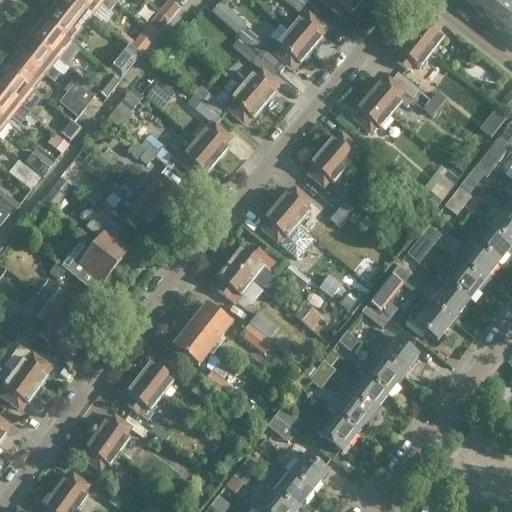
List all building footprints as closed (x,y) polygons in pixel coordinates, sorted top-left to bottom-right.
[(60,0),(42,24),(70,46),(70,45),(77,51),(84,43),(76,37),(92,17),(94,15),(74,0),(60,0)] [(101,25),(109,13),(115,6),(108,0),(74,0),(94,15),(92,17),(101,25)] [(167,0),(157,13),(167,20),(177,7),(168,0),(167,0)] [(305,3),(301,0),(281,0),(296,13),(305,3)] [(363,3),(359,0),(320,0),(317,4),(338,20),(343,13),(350,19),(363,3)] [(470,0),(466,6),(488,23),(505,0),(470,0)] [(511,35),(511,0),(505,0),(488,23),(509,39),(511,35)] [(235,35),(244,25),(218,3),(209,13),(235,35)] [(144,28),(154,36),(167,20),(157,13),(144,28)] [(286,34),(309,54),(321,41),(317,37),(322,31),(307,17),(301,24),(297,21),(286,34)] [(436,34),(442,27),(432,20),(426,27),(419,21),(407,37),(431,55),(443,40),(436,34)] [(70,46),(70,45),(42,24),(29,40),(57,62),(66,69),(79,53),(77,51),(70,46)] [(234,37),(239,42),(255,55),(263,45),(242,27),(234,37)] [(139,55),(154,36),(144,28),(129,47),(139,55)] [(292,74),(298,67),(309,54),(286,34),(279,29),(268,42),(269,43),(257,57),(280,76),(286,69),(292,74)] [(418,81),(423,75),(418,71),(431,55),(407,37),(394,53),(402,59),(397,65),(418,81)] [(51,69),(57,62),(29,40),(17,55),(45,77),(54,85),(60,77),(51,69)] [(247,64),(255,55),(239,42),(231,50),(247,64)] [(173,43),(162,56),(170,63),(181,50),(173,43)] [(106,74),(117,82),(139,55),(129,47),(127,45),(120,54),(126,59),(117,70),(111,66),(105,73),(106,74)] [(33,92),(45,77),(17,55),(5,71),(33,92)] [(135,86),(143,92),(156,76),(149,70),(135,86)] [(0,76),(0,92),(20,108),(33,92),(5,71),(0,76)] [(250,77),(239,90),(262,110),(274,96),(270,93),(276,86),(260,72),(254,80),(250,77)] [(105,98),(117,82),(106,74),(94,90),(96,92),(105,98)] [(418,94),(415,91),(397,76),(390,84),(387,81),(381,88),(377,85),(366,99),(390,119),(400,107),(404,111),(411,102),(418,94)] [(65,93),(85,109),(92,100),(91,99),(96,92),(94,90),(78,77),(65,93)] [(262,110),(239,90),(230,82),(214,101),(198,88),(191,96),(200,104),(219,120),(225,113),(242,127),(247,120),(251,123),(262,110)] [(422,83),(415,91),(424,99),(431,90),(422,83)] [(509,117),(511,112),(511,88),(497,108),(509,117)] [(22,123),(28,115),(20,109),(20,108),(0,92),(0,117),(8,124),(14,116),(22,123)] [(77,119),(85,109),(65,93),(56,103),(59,105),(77,119)] [(429,102),(438,109),(445,101),(441,97),(436,93),(429,102)] [(193,112),(200,104),(191,96),(184,104),(193,112)] [(390,119),(366,99),(354,113),(358,116),(352,122),(369,136),(375,130),(378,133),(390,119)] [(430,118),(438,109),(429,102),(422,111),(430,118)] [(131,114),(118,104),(106,119),(119,129),(131,114)] [(68,142),(79,129),(68,120),(58,133),(68,142)] [(203,132),(192,146),(215,165),(227,152),(223,149),(229,142),(213,129),(207,135),(203,132)] [(60,154),(67,145),(53,134),(46,143),(60,154)] [(331,140),(320,154),(344,174),(355,160),(352,157),(357,151),(340,137),(335,144),(331,140)] [(144,153),(153,160),(154,160),(169,172),(175,165),(179,168),(178,169),(195,182),(201,176),(204,179),(215,165),(192,146),(181,159),(176,155),(173,159),(148,138),(139,149),(144,153)] [(367,145),(382,158),(388,150),(377,141),(371,141),(367,145)] [(481,162),(492,171),(508,151),(497,142),(481,162)] [(382,158),(390,165),(398,156),(389,149),(388,150),(382,158)] [(24,163),(41,177),(51,164),(33,150),(24,163)] [(400,152),(398,156),(390,165),(399,172),(409,159),(400,152)] [(146,169),(153,160),(144,153),(137,162),(146,169)] [(344,174),(320,154),(308,167),(312,171),(306,177),(323,191),(328,185),(332,188),(344,174)] [(226,157),(202,187),(220,202),(245,171),(226,157)] [(390,165),(382,158),(374,167),(383,174),(390,165)] [(486,180),(492,171),(481,162),(474,171),(486,180)] [(39,182),(19,166),(18,165),(8,177),(30,194),(39,182)] [(422,190),(440,204),(458,180),(439,166),(422,190)] [(146,179),(133,195),(158,214),(170,198),(163,193),(169,186),(158,178),(153,185),(146,179)] [(58,181),(38,205),(49,214),(68,189),(58,181)] [(451,200),(463,209),(470,199),(458,190),(451,200)] [(320,213),(294,191),(289,198),(285,195),(273,209),(297,229),(309,215),(315,220),(320,213)] [(0,198),(0,208),(10,216),(18,206),(3,194),(0,198)] [(158,214),(133,195),(121,210),(108,200),(96,215),(117,231),(123,223),(133,231),(139,224),(146,230),(158,214)] [(455,218),(463,209),(451,200),(444,209),(455,218)] [(336,213),(344,221),(352,212),(343,205),(336,213)] [(0,228),(9,216),(0,209),(0,228)] [(282,251),(287,244),(285,243),(297,229),(273,209),(261,223),(265,226),(260,232),(277,246),(282,251)] [(491,230),(511,246),(511,216),(505,212),(491,230)] [(337,230),(344,221),(336,213),(328,222),(337,230)] [(122,246),(112,238),(117,232),(117,231),(96,215),(84,231),(97,241),(89,251),(114,270),(126,255),(120,250),(122,246)] [(421,238),(433,247),(440,238),(428,229),(421,238)] [(497,267),(511,247),(511,246),(491,230),(475,250),(497,267)] [(425,257),(433,247),(421,238),(413,248),(425,257)] [(26,253),(12,242),(1,256),(15,267),(26,253)] [(114,270),(89,251),(80,244),(59,270),(88,293),(96,282),(101,286),(114,270)] [(454,264),(461,269),(482,286),(497,267),(475,250),(469,245),(454,264)] [(272,264),(251,248),(246,255),(239,250),(227,265),(251,284),(252,283),(262,291),(263,290),(267,290),(273,284),(271,279),(272,278),(266,273),(272,264)] [(305,264),(296,274),(305,281),(314,271),(305,264)] [(233,307),(239,300),(251,284),(227,265),(215,281),(221,286),(216,293),(227,301),(233,307)] [(399,266),(391,276),(403,285),(410,274),(399,266)] [(446,288),(467,304),(482,286),(461,269),(446,288)] [(452,324),(467,304),(446,288),(431,307),(452,324)] [(45,307),(70,326),(81,311),(75,306),(80,299),(69,291),(64,298),(57,292),(45,307)] [(368,305),(389,321),(396,312),(375,296),(368,305)] [(437,343),(452,324),(431,307),(423,301),(407,321),(437,343)] [(380,332),(389,321),(368,305),(360,316),(380,332)] [(70,326),(45,307),(33,323),(40,328),(35,335),(45,343),(51,336),(58,342),(70,326)] [(189,328),(217,350),(224,342),(220,340),(230,326),(205,307),(189,328)] [(294,319),(321,341),(329,331),(302,309),(294,319)] [(9,324),(18,331),(25,322),(16,315),(9,324)] [(258,316),(248,329),(267,344),(277,331),(258,316)] [(11,340),(18,331),(9,324),(2,334),(11,340)] [(211,358),(217,350),(189,328),(172,349),(197,369),(207,355),(211,358)] [(267,344),(248,329),(239,340),(263,359),(271,347),(267,344)] [(336,345),(347,353),(356,343),(344,334),(336,345)] [(396,341),(380,361),(402,378),(417,358),(396,341)] [(18,348),(3,369),(36,393),(46,379),(42,376),(47,369),(18,348)] [(380,361),(365,381),(387,397),(402,378),(380,361)] [(166,379),(172,372),(161,363),(156,370),(149,365),(137,380),(161,399),(173,384),(166,379)] [(316,373),(327,382),(334,373),(322,364),(316,373)] [(304,381),(307,383),(315,373),(308,368),(293,387),(297,390),(304,381)] [(3,369),(2,371),(0,372),(0,399),(17,412),(22,404),(26,407),(36,393),(3,369)] [(319,392),(327,382),(316,373),(315,373),(307,383),(319,392)] [(212,374),(203,385),(219,397),(227,387),(212,374)] [(165,445),(172,436),(163,430),(166,427),(149,414),(161,399),(137,380),(125,395),(132,401),(126,408),(131,412),(126,418),(147,434),(155,439),(149,447),(157,454),(164,445),(165,445)] [(365,381),(350,400),(372,417),(387,397),(365,381)] [(190,394),(199,401),(208,391),(198,383),(190,394)] [(372,417),(350,400),(340,393),(332,402),(342,410),(335,419),(356,436),(372,417)] [(275,418),(295,434),(301,427),(281,410),(275,418)] [(147,434),(126,418),(122,425),(113,419),(108,426),(104,423),(94,438),(118,456),(129,441),(125,439),(130,432),(142,441),(147,434)] [(286,447),(295,434),(275,418),(265,430),(286,447)] [(356,436),(335,419),(319,439),(341,456),(356,436)] [(118,456),(94,438),(83,453),(87,455),(82,463),(99,475),(104,467),(108,470),(118,456)] [(283,473),(311,495),(327,475),(305,458),(299,453),(283,473)] [(239,471),(251,480),(258,470),(246,461),(239,471)] [(243,489),(251,480),(239,471),(232,480),(243,489)] [(268,491),(294,511),(297,511),(311,495),(283,473),(282,472),(268,491)] [(62,482),(51,497),(72,511),(77,511),(86,500),(82,497),(87,490),(71,478),(66,485),(62,482)] [(115,495),(125,503),(131,494),(121,487),(115,495)] [(294,511),(268,491),(252,510),(254,511),(294,511)] [(118,511),(125,503),(115,495),(108,504),(118,511)] [(72,511),(51,497),(41,511),(72,511)] [(210,508),(215,511),(225,511),(230,506),(218,497),(210,508)]
